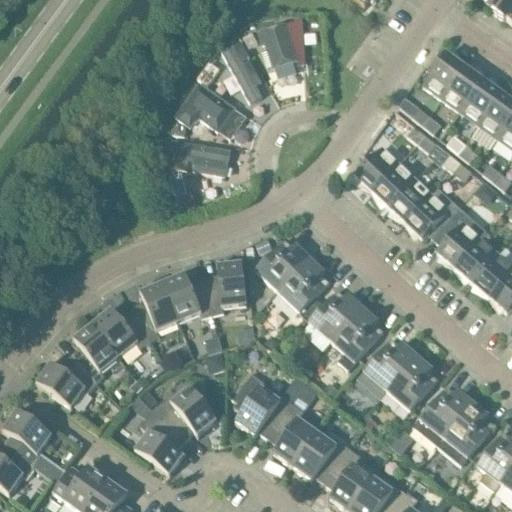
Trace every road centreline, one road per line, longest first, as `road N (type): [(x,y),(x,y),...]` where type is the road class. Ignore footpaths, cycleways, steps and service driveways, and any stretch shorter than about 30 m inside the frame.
road 1 (residential): [(2,388),(48,327),(114,269),(272,209)]
road 2 (residential): [(297,193),(511,385)]
road 3 (residential): [(183,511),(2,388)]
road 4 (residential): [(272,209),(267,166),(291,123),(311,117),(353,126)]
road 5 (residential): [(353,126),(435,16)]
